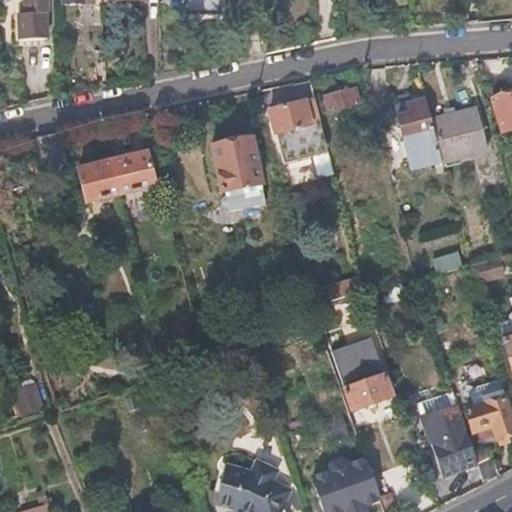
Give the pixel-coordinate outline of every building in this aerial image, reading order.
[(26,0),(27,15),(20,15),(19,41),(47,41),(47,14),(48,14),(48,0),(26,0)] [(185,0),(186,15),(221,16),(221,0),(185,0)] [(354,87),(325,93),(328,109),(356,102),(354,87)] [(511,92),(491,99),(501,132),(511,128),(511,92)] [(436,143),(431,121),(424,94),(393,102),(407,151),(436,143)] [(282,164),(330,155),(316,99),(270,109),(282,164)] [(436,143),(442,165),(488,153),(476,108),(431,121),(436,143)] [(60,132),(38,137),(44,169),(66,164),(60,132)] [(212,146),(222,193),(225,192),(245,189),(257,206),(258,208),(261,209),(264,208),(266,205),(262,184),(253,137),(212,146)] [(111,162),(118,194),(121,194),(155,185),(146,152),(113,161),(111,162)] [(87,202),(118,194),(111,162),(79,170),(87,202)] [(230,212),(257,206),(245,189),(225,192),(226,198),(228,198),(229,198),(230,199),(231,200),(231,201),(231,202),(231,205),(229,207),(228,207),(230,212)] [(228,198),(226,198),(225,198),(224,199),(223,199),(223,200),(222,200),(222,201),(222,202),(222,203),(222,204),(222,205),(223,205),(223,206),(224,207),(225,207),(226,207),(227,207),(228,207),(229,207),(231,205),(231,202),(231,201),(231,200),(230,199),(229,198),(228,198)] [(431,257),(436,273),(462,265),(457,249),(431,257)] [(496,257),(468,265),(473,280),(484,277),(483,273),(499,268),(496,257)] [(327,303),(364,293),(361,282),(310,294),(314,307),(327,303)] [(295,298),(297,311),(311,308),(314,307),(310,294),(295,298)] [(511,301),(511,302),(511,323),(501,326),(505,341),(503,342),(511,370),(511,301)] [(338,335),(327,303),(314,307),(325,340),(335,336),(338,335)] [(311,308),(299,312),(307,337),(319,333),(311,308)] [(268,321),(272,334),(301,325),(296,311),(267,318),(268,321)] [(268,321),(255,325),(260,338),(272,334),(268,321)] [(230,339),(254,334),(250,322),(225,328),(230,339)] [(351,385),(335,336),(325,340),(341,388),(351,385)] [(341,388),(349,411),(394,396),(386,372),(379,375),(369,346),(348,353),(355,381),(351,385),(341,388)] [(32,377),(10,385),(20,415),(43,407),(32,377)] [(475,408),(504,398),(505,399),(510,397),(504,379),(476,389),(473,393),(472,398),(475,408)] [(473,433),(492,427),(497,441),(511,435),(511,421),(505,399),(504,398),(475,408),(465,411),(473,433)] [(12,422),(20,419),(15,402),(7,405),(12,422)] [(442,476),(477,463),(477,461),(474,454),(460,413),(457,404),(434,413),(443,440),(431,444),(442,476)] [(327,442),(348,437),(342,412),(320,417),(327,442)] [(434,413),(422,417),(431,444),(443,440),(434,413)] [(477,463),(484,485),(499,477),(492,456),(489,458),(486,450),(474,454),(477,461),(477,463)] [(316,478),(327,511),(343,511),(345,511),(364,504),(379,498),(365,458),(351,465),(350,463),(342,460),(334,463),(330,470),(331,472),(316,478)] [(281,511),(291,493),(274,484),(277,472),(259,463),(253,475),(230,468),(218,507),(237,511),(281,511)] [(104,503),(107,511),(123,511),(117,499),(104,503)] [(20,510),(20,511),(45,511),(43,503),(20,510)]
